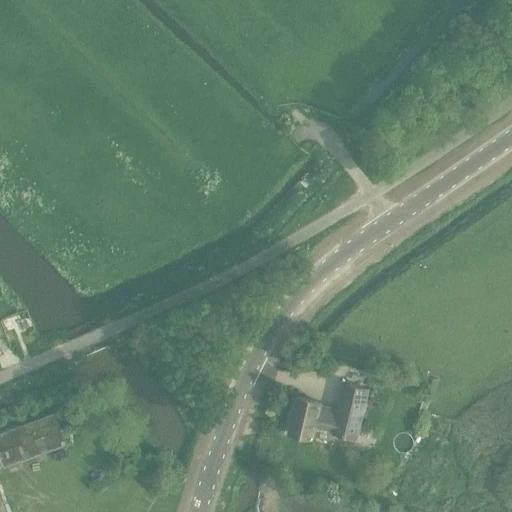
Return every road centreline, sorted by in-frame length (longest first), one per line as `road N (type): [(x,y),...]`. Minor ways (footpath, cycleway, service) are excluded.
road 1 (unclassified): [(198,511),(253,361),(304,289),(511,136)]
road 2 (track): [(389,223),(359,179),(290,109)]
